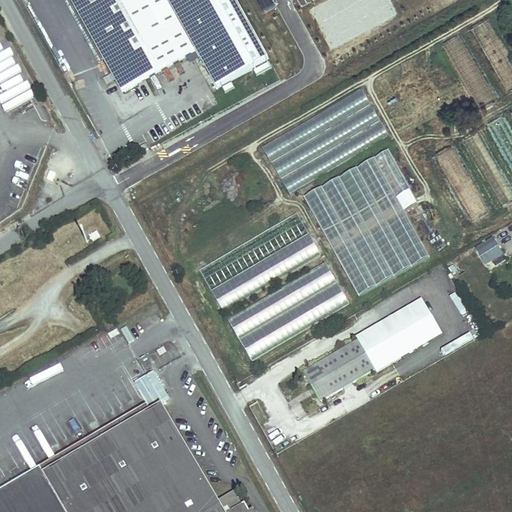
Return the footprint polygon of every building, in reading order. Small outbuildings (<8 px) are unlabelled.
[(217,92),(269,63),(234,0),(68,0),(122,95),(196,54),(217,92)] [(275,8),(270,0),(255,0),(263,14),(275,8)] [(469,30),(507,95),(511,91),(511,57),(489,19),(469,30)] [(441,47),(479,112),(499,100),(461,35),(441,47)] [(390,138),(361,89),(262,147),(291,196),(390,138)] [(511,171),(511,129),(505,117),(486,127),(511,171)] [(501,208),(511,201),(511,184),(481,130),(462,141),(501,208)] [(471,222),(492,210),(454,146),(433,157),(471,222)] [(353,296),(429,261),(406,209),(416,205),(392,151),(305,190),(353,296)] [(299,214),(197,267),(220,310),(321,258),(299,214)] [(486,266),(504,255),(494,238),(476,249),(486,266)] [(248,359),(350,307),(328,264),(226,315),(248,359)] [(442,335),(422,300),(381,324),(402,359),(442,335)] [(358,341),(304,373),(321,403),(376,371),(377,373),(402,359),(381,324),(357,339),(358,341)] [(219,502),(162,406),(152,412),(147,406),(0,491),(0,511),(254,511),(254,510),(250,511),(245,504),(243,506),(235,492),(219,502)]
